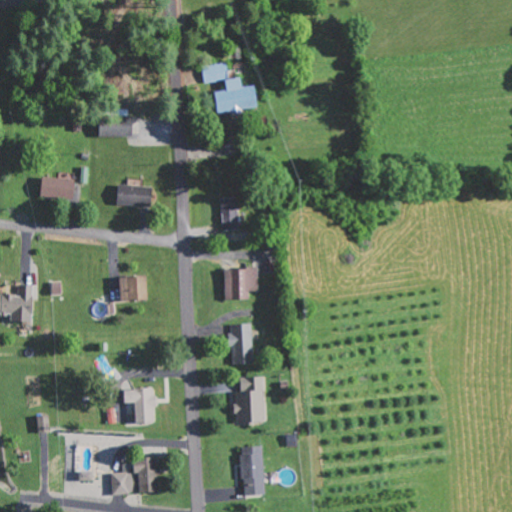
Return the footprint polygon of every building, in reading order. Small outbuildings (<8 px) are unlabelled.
[(134,136),(134,115),(101,114),(101,135),(134,136)] [(43,195),(75,197),(76,178),(43,177),(43,195)] [(120,183),(118,203),(153,206),(154,187),(143,185),(144,180),(130,179),(129,184),(120,183)] [(239,197),(223,197),(224,229),(240,229),(239,197)] [(226,268),(226,299),(251,298),(250,291),(260,290),(260,267),(226,268)] [(149,299),(148,275),(122,276),(123,300),(149,299)] [(35,285),(20,285),(20,294),(0,292),(0,313),(13,313),(12,321),(33,322),(35,285)] [(254,323),(233,324),(234,363),(255,363),(254,323)] [(266,422),(265,376),(242,377),(242,390),(237,390),(238,423),(266,422)] [(137,422),(156,421),(155,388),(125,388),(125,402),(136,402),(137,422)] [(51,414),(38,415),(39,431),(51,431),(51,414)] [(242,446),(245,495),(267,494),(264,445),(242,446)] [(161,492),(160,457),(135,458),(136,472),(114,473),(114,493),(161,492)] [(95,471),(82,470),(82,479),(95,480),(95,471)]
